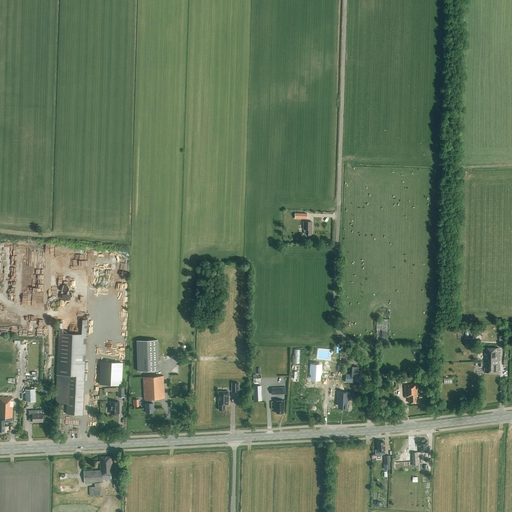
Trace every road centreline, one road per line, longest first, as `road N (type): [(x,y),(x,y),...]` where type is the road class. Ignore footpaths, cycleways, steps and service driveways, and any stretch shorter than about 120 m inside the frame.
road 1 (track): [(345,0),(335,317),(364,355),(369,424)]
road 2 (primary): [(0,450),(235,438)]
road 3 (primary): [(369,431),(511,414)]
road 4 (primary): [(235,438),(369,431)]
